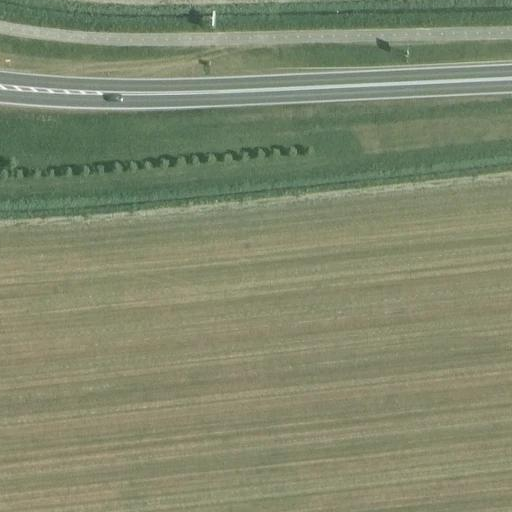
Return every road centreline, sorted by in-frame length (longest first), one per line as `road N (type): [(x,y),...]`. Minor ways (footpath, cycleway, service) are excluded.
road 1 (trunk): [(135,95),(511,79)]
road 2 (trunk): [(135,95),(0,77)]
road 3 (trunk): [(0,96),(135,95)]
